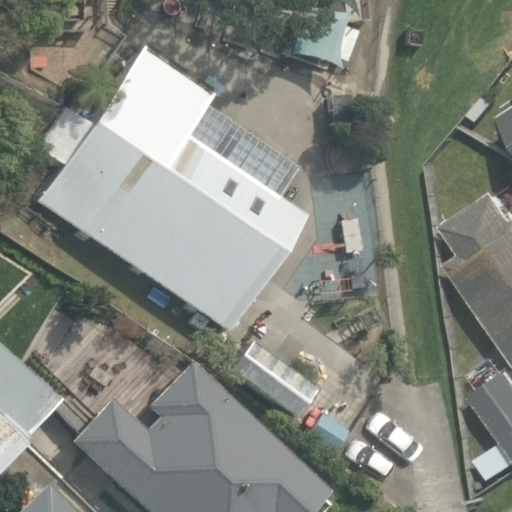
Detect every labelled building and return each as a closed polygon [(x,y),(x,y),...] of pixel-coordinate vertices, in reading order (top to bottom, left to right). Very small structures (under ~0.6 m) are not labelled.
[(362,31),(315,0),(264,0),(251,19),(334,74),(362,31)] [(215,334),(298,223),(255,191),(281,156),(201,97),(117,34),(8,179),(215,334)] [(511,224),(454,259),(511,355),(511,224)] [(238,331),(216,358),(284,414),(306,386),(238,331)] [(0,347),(0,447),(49,396),(0,347)] [(293,511),(316,487),(171,356),(116,416),(89,391),(47,436),(75,461),(131,511),(293,511)] [(511,459),(511,380),(506,372),(467,398),(510,460),(511,459)] [(0,511),(64,511),(16,464),(0,480),(0,511)]
